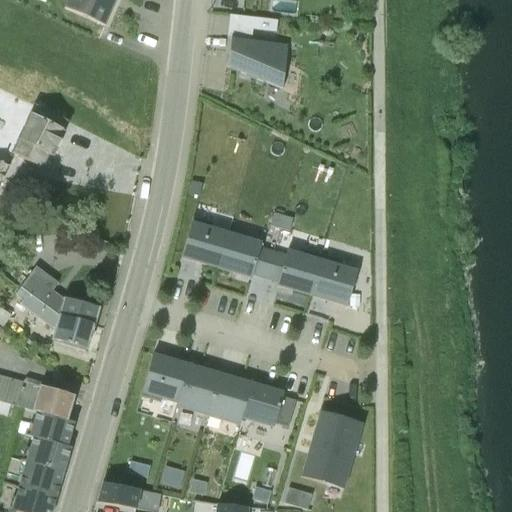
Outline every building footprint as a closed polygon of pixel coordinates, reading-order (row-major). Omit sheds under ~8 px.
[(65,0),(62,9),(103,28),(115,0),(65,0)] [(228,41),(224,70),(279,93),(285,50),(228,41)] [(35,105),(65,121),(69,113),(39,97),(35,105)] [(65,121),(35,105),(9,156),(40,171),(65,121)] [(275,211),(271,223),(290,229),(294,217),(275,211)] [(216,272),(226,235),(190,224),(179,261),(216,272)] [(258,245),(226,235),(216,272),(248,281),(249,281),(250,279),(262,283),(268,263),(270,255),(264,253),(261,252),(257,251),(258,245)] [(282,259),(270,255),(268,263),(262,283),(275,287),(274,289),(308,299),(318,263),(284,252),(282,259)] [(318,263),(308,299),(344,309),(354,273),(318,263)] [(19,291),(56,319),(61,302),(63,303),(52,294),(57,286),(35,269),(19,291)] [(56,319),(19,291),(14,298),(21,304),(17,308),(48,331),(53,332),(56,319)] [(61,302),(56,319),(93,330),(98,312),(63,303),(61,302)] [(0,331),(9,319),(0,312),(0,331)] [(56,319),(53,332),(50,343),(86,354),(93,330),(56,319)] [(174,405),(188,366),(151,356),(140,396),(174,405)] [(188,366),(174,405),(173,410),(205,419),(218,375),(188,366)] [(218,375),(205,419),(237,428),(238,422),(249,384),(232,379),(219,375),(218,375)] [(0,405),(7,407),(30,414),(37,390),(23,386),(0,379),(0,405)] [(23,386),(37,390),(40,390),(41,386),(24,382),(23,386)] [(249,384),(238,422),(270,431),(271,426),(285,430),(293,403),(280,399),(281,393),(249,384)] [(37,390),(30,414),(23,437),(68,450),(75,428),(65,425),(73,400),(40,390),(37,390)] [(305,456),(298,479),(303,481),(305,481),(313,484),(340,492),(358,427),(331,419),(322,416),(318,415),(311,438),(315,439),(314,444),(320,446),(323,447),(321,455),(311,453),(310,457),(305,456)] [(22,457),(63,467),(68,450),(28,438),(22,457)] [(63,467),(22,457),(17,474),(57,484),(63,467)] [(179,489),(185,470),(166,464),(160,484),(179,489)] [(13,511),(48,511),(57,484),(14,473),(12,472),(1,508),(13,511)] [(133,511),(135,507),(137,494),(101,487),(95,506),(128,511),(133,511)] [(290,487),(286,502),(307,507),(311,492),(290,487)] [(137,494),(135,507),(157,511),(159,497),(137,494)]
